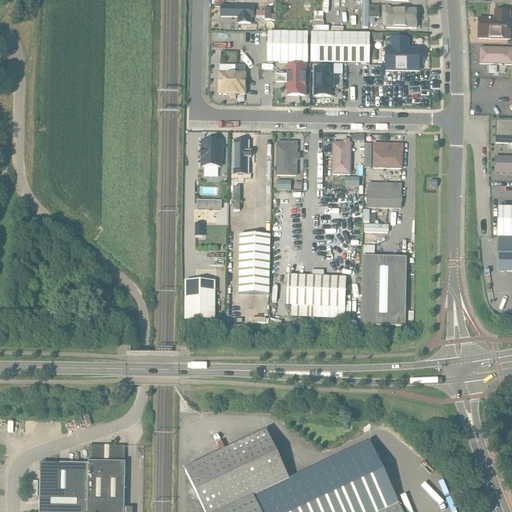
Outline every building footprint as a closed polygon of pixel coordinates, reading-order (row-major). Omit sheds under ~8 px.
[(380,16),(379,5),(370,5),(369,0),(363,0),(364,27),(369,27),(369,16),(380,16)] [(218,9),(218,22),(258,22),(258,9),(218,9)] [(416,10),(384,10),(383,26),(383,31),(415,31),(416,10)] [(495,20),(479,19),(479,39),(510,40),(510,20),(509,20),(509,12),(495,12),(495,20)] [(302,36),(265,36),(265,64),(302,64),(302,36)] [(415,36),(384,36),(384,71),(419,71),(419,48),(415,48),(415,36)] [(359,39),(312,39),(312,66),(359,66),(359,39)] [(511,49),(480,49),(480,64),(511,65),(511,49)] [(249,72),(219,72),(219,101),(249,103),(249,72)] [(296,74),(280,73),(280,98),(296,98),(296,74)] [(335,74),(310,74),(310,103),(335,103),(335,74)] [(511,129),(496,129),(496,143),(511,142),(511,129)] [(201,151),(201,159),(203,159),(202,168),(220,168),(220,159),(221,159),(221,151),(217,151),(218,143),(221,143),(221,142),(203,142),(203,151),(201,151)] [(250,176),(251,143),(240,142),(240,158),(235,158),(234,175),(250,176)] [(297,145),(274,144),(272,178),(295,179),(297,145)] [(350,146),(331,145),(330,173),(350,173),(350,146)] [(401,145),(373,145),(373,170),(402,170),(401,145)] [(511,161),(495,162),(494,185),(511,184),(511,161)] [(360,186),(360,177),(346,177),(346,186),(360,186)] [(278,180),(277,189),(291,190),(292,181),(278,180)] [(400,184),(367,183),(366,209),(400,210),(400,184)] [(197,199),(196,218),(224,218),(224,199),(197,199)] [(511,212),(498,213),(498,240),(511,240),(511,212)] [(376,221),(367,221),(367,217),(365,217),(364,243),(375,243),(376,221)] [(237,297),(267,297),(269,238),(238,237),(237,297)] [(511,240),(498,240),(497,273),(511,272),(511,240)] [(355,265),(356,326),(401,325),(400,265),(355,265)] [(185,322),(216,322),(216,282),(185,282),(185,322)] [(339,282),(290,282),(291,319),(339,319),(339,282)] [(401,511),(369,443),(289,481),(266,432),(185,471),(204,511),(401,511)] [(39,511),(124,511),(125,464),(125,447),(89,446),(89,463),(88,463),(88,465),(87,501),(39,500),(39,511)] [(40,473),(39,500),(87,501),(88,465),(40,464),(40,473)]
